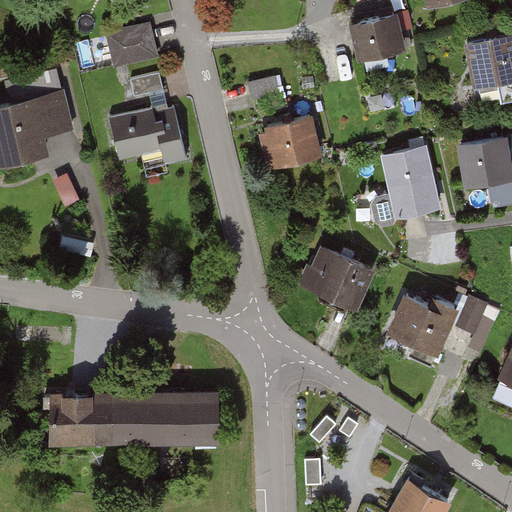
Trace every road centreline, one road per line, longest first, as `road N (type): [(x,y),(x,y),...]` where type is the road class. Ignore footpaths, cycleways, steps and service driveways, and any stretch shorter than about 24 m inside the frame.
road 1 (residential): [(263,336),(185,0)]
road 2 (residential): [(263,336),(511,490)]
road 3 (residential): [(0,287),(218,320),(263,336)]
road 4 (residential): [(263,336),(274,511)]
